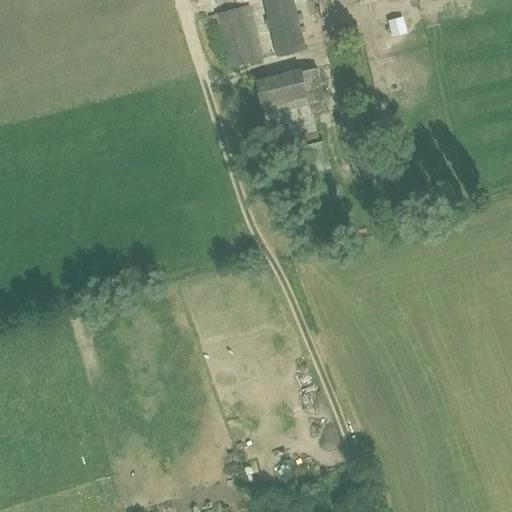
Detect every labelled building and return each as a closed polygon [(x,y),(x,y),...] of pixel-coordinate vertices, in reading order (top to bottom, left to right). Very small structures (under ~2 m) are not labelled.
[(264,0),(278,56),(308,49),(294,0),(264,0)] [(216,13),(231,67),(264,58),(256,28),(250,4),(241,6),(216,13)] [(402,18),(388,21),(392,37),(406,34),(402,18)] [(302,71),(303,75),(256,87),(271,149),(319,137),(313,113),(327,110),(318,67),(302,71)] [(374,175),(370,162),(356,113),(338,118),(352,165),(357,180),(374,175)] [(296,175),(330,166),(323,140),(290,148),(296,175)] [(384,158),(370,162),(374,175),(387,170),(384,158)]
